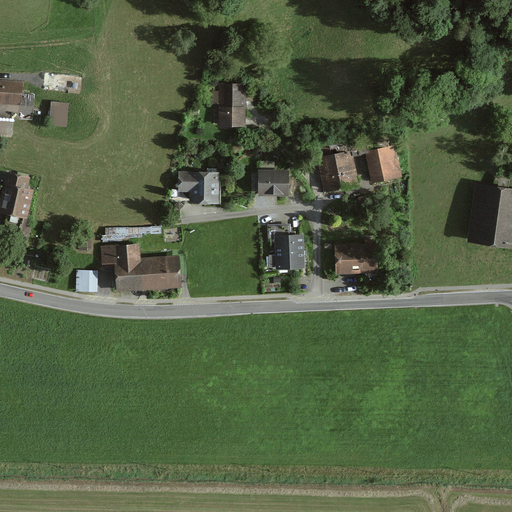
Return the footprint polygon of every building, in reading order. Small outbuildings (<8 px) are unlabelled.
[(23,84),(0,82),(0,103),(21,105),(23,84)] [(246,87),(221,87),(221,127),(246,127),(246,87)] [(70,106),(53,103),(50,124),(66,127),(70,106)] [(396,149),(368,155),(375,186),(403,180),(396,149)] [(352,154),(319,161),(325,192),(358,186),(352,154)] [(33,178),(8,173),(0,208),(0,211),(28,217),(33,192),(30,191),(33,178)] [(290,173),(262,174),(262,196),(290,195),(290,173)] [(220,175),(182,174),(182,191),(195,191),(195,204),(219,205),(220,175)] [(511,191),(478,187),(471,242),(511,247),(511,191)] [(291,225),(268,226),(269,240),(276,240),(277,270),(305,268),(303,236),(291,236),(291,225)] [(376,245),(336,248),(338,276),(378,274),(376,245)] [(140,246),(102,248),(103,266),(119,265),(120,290),(179,286),(178,259),(141,261),(140,246)] [(97,272),(76,272),(77,292),(97,292),(97,272)]
